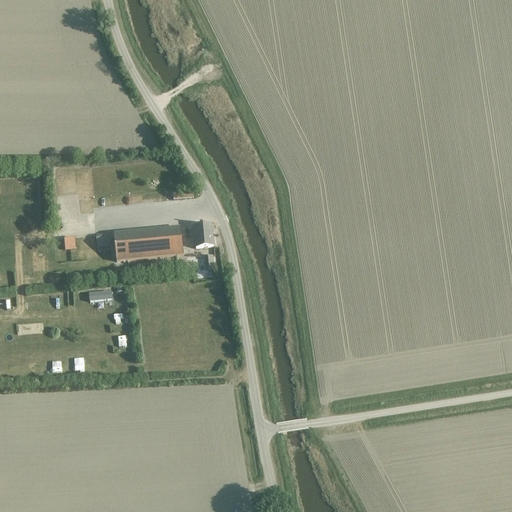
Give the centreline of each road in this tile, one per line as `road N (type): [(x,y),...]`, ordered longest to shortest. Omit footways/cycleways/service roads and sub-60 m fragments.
road 1 (unclassified): [(260,430),(223,224),(135,77),(107,0)]
road 2 (unclassified): [(260,430),(511,392)]
